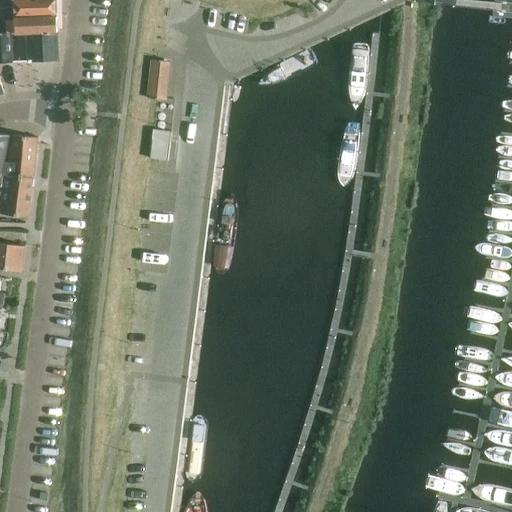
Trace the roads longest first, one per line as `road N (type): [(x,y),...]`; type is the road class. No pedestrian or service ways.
road 1 (residential): [(366,0),(307,33),(213,68),(199,92),(158,511)]
road 2 (residential): [(15,511),(66,113)]
